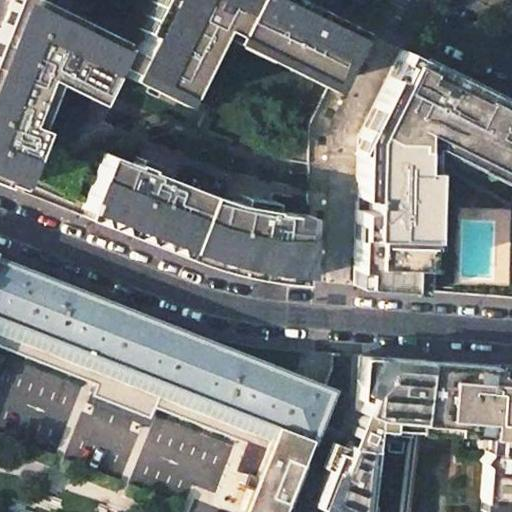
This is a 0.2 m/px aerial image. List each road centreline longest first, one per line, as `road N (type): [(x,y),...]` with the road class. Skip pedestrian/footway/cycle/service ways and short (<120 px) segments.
road 1 (unclassified): [(0,219),(219,305),(511,330)]
road 2 (unclassified): [(381,0),(511,62)]
